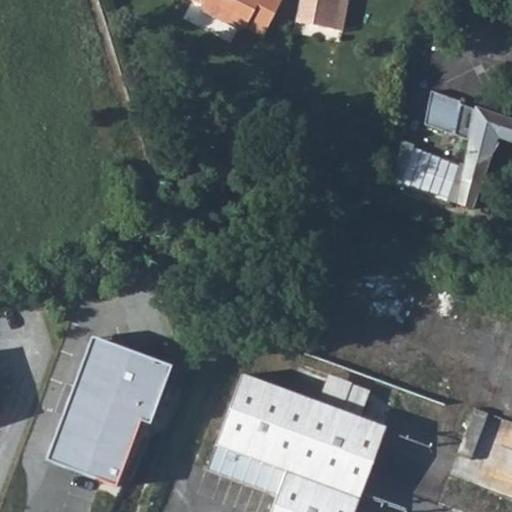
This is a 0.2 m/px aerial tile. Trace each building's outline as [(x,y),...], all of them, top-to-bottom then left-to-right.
[(185,0),(189,4),(196,7),(201,18),(211,22),(219,17),(223,12),(240,19),(247,31),(262,38),(279,0),(185,0)] [(297,0),(294,21),(331,27),(335,6),(336,0),(297,0)] [(421,119),(449,130),(456,96),(427,85),(421,119)] [(511,117),(470,102),(455,174),(475,181),(492,134),(511,140),(511,117)] [(475,181),(455,174),(453,184),(471,190),(475,181)] [(73,393),(48,459),(102,478),(126,413),(148,422),(167,369),(93,341),(73,393)] [(298,362),(287,390),(383,426),(393,398),(298,362)] [(240,373),(205,467),(275,494),(267,511),(350,511),(383,426),(287,390),(240,373)] [(486,412),(473,407),(455,453),(469,459),(486,412)]
